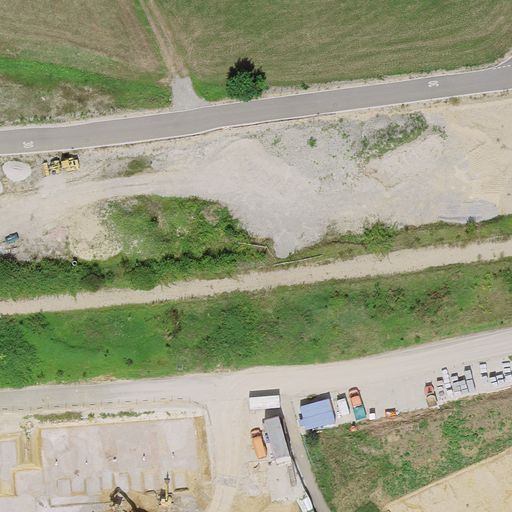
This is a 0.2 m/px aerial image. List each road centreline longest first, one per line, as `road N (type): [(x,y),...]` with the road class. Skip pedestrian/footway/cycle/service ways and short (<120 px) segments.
road 1 (unclassified): [(511,68),(197,122),(0,142)]
road 2 (residential): [(511,340),(342,377),(0,403)]
road 3 (track): [(197,122),(142,0)]
